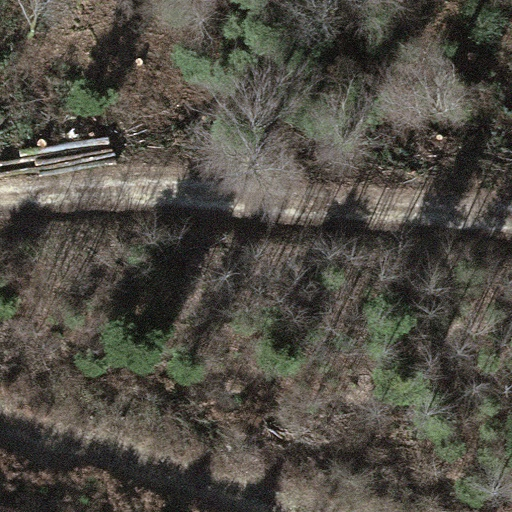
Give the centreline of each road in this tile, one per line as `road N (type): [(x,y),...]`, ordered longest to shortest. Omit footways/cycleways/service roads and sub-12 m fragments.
road 1 (track): [(511,227),(124,194),(0,195)]
road 2 (track): [(0,411),(328,511)]
